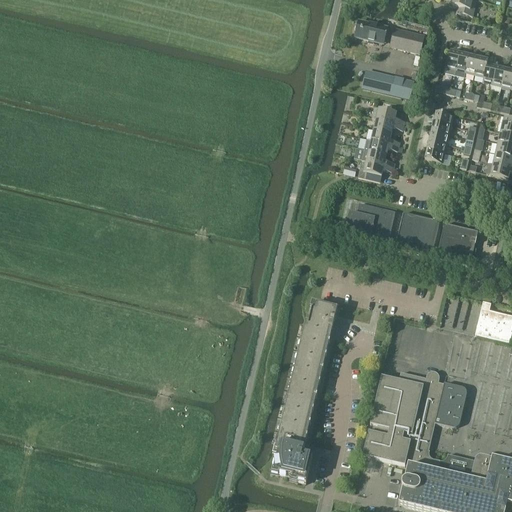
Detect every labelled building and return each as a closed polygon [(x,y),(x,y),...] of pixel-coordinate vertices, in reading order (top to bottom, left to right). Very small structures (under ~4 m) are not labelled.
[(455,15),(472,19),(476,3),(464,0),(444,0),(453,2),(451,8),(457,10),(455,15)] [(382,46),(386,31),(358,24),(357,29),(356,28),(355,31),(355,33),(354,35),(356,35),(355,40),(382,46)] [(420,55),(423,39),(394,32),(390,49),(420,55)] [(450,53),(446,71),(456,73),(460,55),(450,53)] [(460,55),(456,73),(465,76),(469,58),(460,55)] [(469,58),(465,76),(474,78),(478,60),(469,58)] [(487,67),(488,62),(478,60),(474,78),(483,80),(484,80),(487,67)] [(484,80),(483,80),(482,85),(492,87),(496,69),(487,67),(484,80)] [(496,69),(492,87),(501,89),(505,71),(496,69)] [(511,73),(505,71),(501,89),(511,92),(511,87),(511,73)] [(409,101),(413,84),(366,73),(362,90),(409,101)] [(396,115),(374,110),(372,121),(376,122),(403,128),(404,123),(395,121),(396,115)] [(453,119),(436,115),(433,125),(451,129),(453,119)] [(511,120),(504,118),(500,135),(511,138),(511,120)] [(373,132),(391,136),(392,131),(402,133),(403,128),(376,122),(373,132)] [(431,134),(432,134),(449,138),(451,129),(433,125),(431,134)] [(391,136),(373,132),(371,142),(371,143),(398,149),(400,145),(390,142),(391,136)] [(429,144),(432,144),(446,148),(449,138),(432,134),(431,134),(429,144)] [(497,146),(511,149),(511,138),(500,135),(497,146)] [(371,142),(367,141),(364,152),(386,158),(387,152),(397,154),(398,149),(371,143),(371,142)] [(426,153),(432,154),(444,157),(446,148),(432,144),(429,144),(426,153)] [(495,156),(511,160),(511,149),(497,146),(495,156)] [(362,163),(393,170),(395,165),(385,163),(386,158),(364,152),(362,163)] [(432,154),(426,153),(424,162),(442,166),(444,157),(432,154)] [(492,167),(511,171),(511,166),(511,163),(511,160),(495,156),(492,167)] [(468,171),(478,172),(478,166),(473,165),(473,161),(469,161),(468,171)] [(380,184),(381,179),(383,172),(392,175),(393,170),(362,163),(358,179),(380,184)] [(486,176),(508,182),(509,176),(511,176),(511,171),(492,167),(492,168),(488,167),(486,176)] [(395,215),(359,207),(357,216),(349,214),(343,240),(369,245),(370,241),(373,242),(374,240),(379,241),(378,243),(388,245),(395,215)] [(439,224),(403,216),(395,252),(406,254),(406,255),(410,256),(411,254),(415,255),(415,257),(419,258),(431,260),(439,224)] [(473,251),(477,234),(444,227),(435,262),(469,269),(470,266),(472,267),(476,252),(473,251)] [(305,324),(301,341),(275,453),(278,454),(272,475),(292,480),(291,483),(306,486),(312,460),(302,458),(304,453),(301,452),(329,331),(332,332),(337,311),(313,305),(308,325),(305,324)] [(509,346),(511,334),(511,332),(511,318),(489,313),(491,307),(483,306),(475,338),(509,346)] [(368,434),(363,459),(405,469),(405,468),(408,469),(398,508),(413,511),(511,511),(511,463),(508,462),(507,465),(482,459),(481,459),(480,459),(479,459),(478,459),(477,460),(476,461),(475,462),(475,463),(447,457),(447,459),(447,460),(446,461),(446,462),(445,462),(444,463),(443,463),(442,464),(441,464),(440,464),(440,463),(434,462),(433,462),(432,462),(432,461),(431,461),(431,460),(430,460),(430,459),(429,458),(429,457),(429,456),(429,455),(429,454),(432,441),(435,426),(452,430),(453,430),(454,430),(455,430),(456,430),(457,429),(458,429),(458,428),(459,428),(459,427),(459,426),(460,426),(460,425),(466,397),(466,396),(466,395),(466,394),(466,393),(465,392),(464,391),(464,390),(463,390),(462,390),(444,386),(444,385),(444,387),(439,385),(439,382),(439,381),(439,380),(439,379),(439,378),(438,377),(438,376),(437,376),(436,375),(435,375),(434,375),(433,374),(432,374),(431,375),(430,375),(429,376),(428,376),(428,377),(427,378),(426,379),(426,382),(425,382),(425,381),(401,375),(399,383),(381,379),(370,428),(373,428),(371,435),(368,434)]
